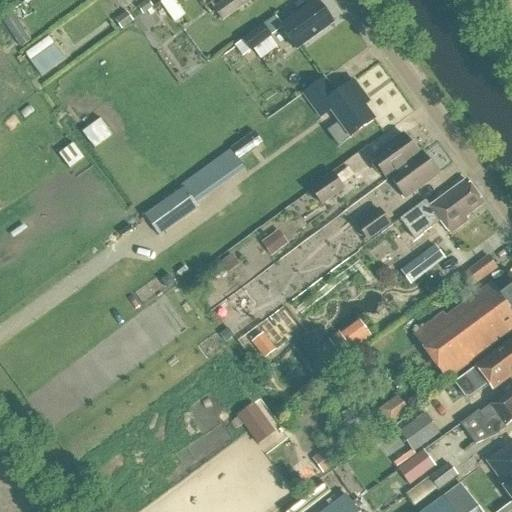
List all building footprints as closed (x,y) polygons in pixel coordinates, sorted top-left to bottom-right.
[(174,0),(161,0),(172,22),(183,16),(174,0)] [(222,22),(242,8),(236,0),(226,0),(213,10),(222,22)] [(143,16),(153,9),(147,1),(137,8),(143,16)] [(317,1),(280,29),(297,51),(334,24),(317,1)] [(121,31),(133,23),(127,14),(115,22),(121,31)] [(2,22),(20,49),(32,42),(13,15),(2,22)] [(263,25),(241,41),(242,42),(234,47),(242,58),(250,53),(253,50),(261,61),(277,49),(269,39),(271,37),(263,26),(263,25)] [(30,62),(54,45),(49,38),(25,55),(30,62)] [(40,77),(64,60),(54,45),(30,62),(40,77)] [(324,79),(303,95),(320,119),(330,112),(350,139),(376,120),(361,101),(366,97),(354,81),(336,95),(324,79)] [(282,125),(290,136),(302,127),(294,116),(282,125)] [(94,149),(112,136),(100,121),(82,134),(94,149)] [(419,157),(418,156),(403,135),(371,159),(387,181),(391,179),(390,178),(419,157)] [(230,151),(238,163),(256,151),(247,138),(230,151)] [(70,170),(84,160),(72,145),(59,155),(70,170)] [(422,153),(418,156),(419,157),(390,178),(391,179),(406,199),(438,176),(422,153)] [(345,190),(332,173),(308,190),(321,207),(345,190)] [(440,223),(449,235),(469,221),(466,217),(483,205),(466,181),(431,207),(426,201),(399,220),(415,241),(440,223)] [(146,218),(159,237),(198,209),(184,190),(146,218)] [(355,227),(366,243),(391,226),(379,209),(355,227)] [(271,258),(288,245),(278,231),(261,244),(271,258)] [(323,262),(339,251),(328,235),(312,246),(323,262)] [(374,252),(385,244),(379,236),(368,244),(374,252)] [(424,274),(444,260),(434,245),(414,260),(424,274)] [(228,274),(239,265),(231,255),(220,264),(228,274)] [(488,256),(458,278),(467,292),(497,270),(488,256)] [(413,335),(447,382),(511,333),(511,286),(500,296),(491,284),(446,317),(443,313),(413,335)] [(351,353),(372,338),(359,321),(339,336),(351,353)] [(252,343),(264,360),(276,351),(263,335),(252,343)] [(493,391),(511,376),(511,340),(476,368),(488,385),(493,391)] [(511,390),(479,415),(478,413),(460,426),(475,446),(495,437),(502,432),(501,431),(511,422),(511,390)] [(389,425),(409,410),(397,394),(377,409),(389,425)] [(275,437),(254,409),(237,421),(258,450),(275,437)] [(413,453),(438,434),(423,414),(398,433),(413,453)] [(335,443),(312,460),(322,474),(345,458),(335,443)] [(511,443),(487,462),(503,483),(500,485),(511,500),(511,443)] [(409,486),(435,467),(423,451),(397,470),(409,486)] [(438,492),(457,477),(448,464),(428,479),(438,492)] [(349,481),(349,470),(338,470),(338,480),(349,481)] [(372,482),(384,481),(383,471),(371,473),(372,482)] [(480,511),(460,486),(443,498),(424,511),(480,511)] [(357,511),(345,496),(323,511),(357,511)]
